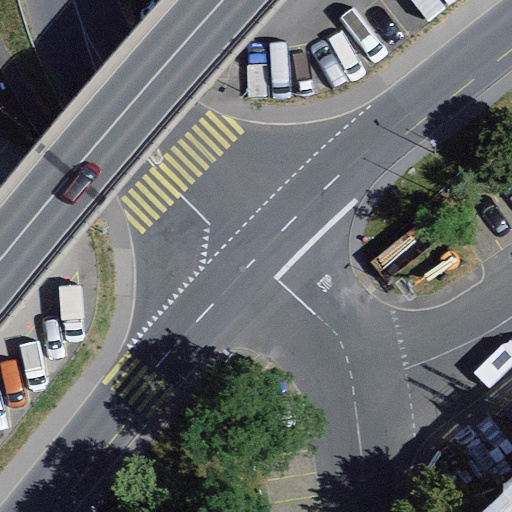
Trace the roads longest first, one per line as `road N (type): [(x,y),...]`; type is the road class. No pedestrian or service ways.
road 1 (tertiary): [(245,270),(339,176),(511,30)]
road 2 (secondary): [(0,265),(230,0)]
road 3 (unclassified): [(71,0),(99,68),(245,270)]
road 4 (tertiary): [(36,511),(245,270)]
road 5 (unknown): [(344,396),(306,332),(245,270)]
